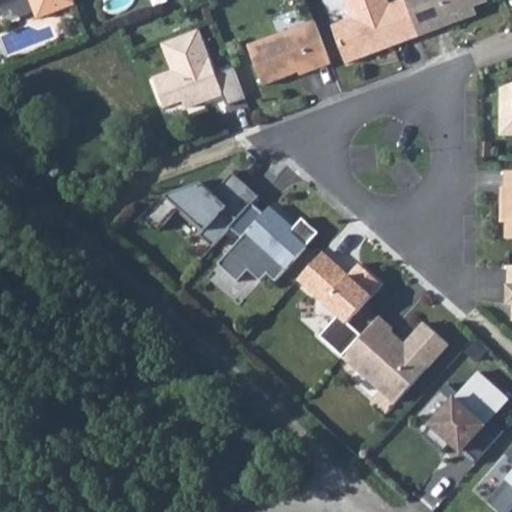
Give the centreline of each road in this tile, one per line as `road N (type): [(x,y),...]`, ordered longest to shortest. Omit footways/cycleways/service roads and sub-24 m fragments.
road 1 (residential): [(434,244),(399,234),(310,153),(309,135)]
road 2 (residential): [(434,244),(445,211),(439,84)]
road 3 (residential): [(439,84),(320,120),(309,135)]
